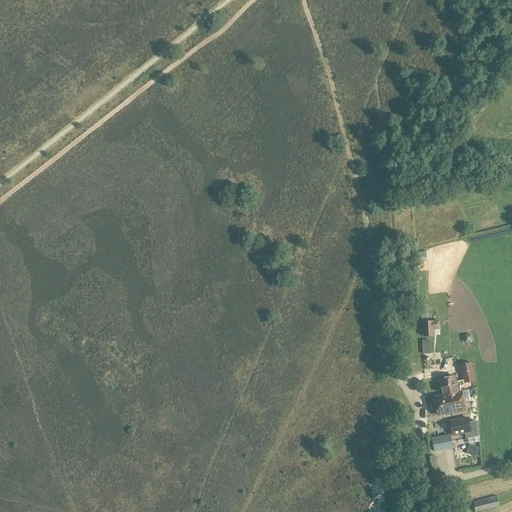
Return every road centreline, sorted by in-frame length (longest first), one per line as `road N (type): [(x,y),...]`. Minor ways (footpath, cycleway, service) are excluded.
road 1 (track): [(304,0),(356,179),(373,259),(376,336),(414,403),(430,486)]
road 2 (track): [(0,202),(255,0)]
